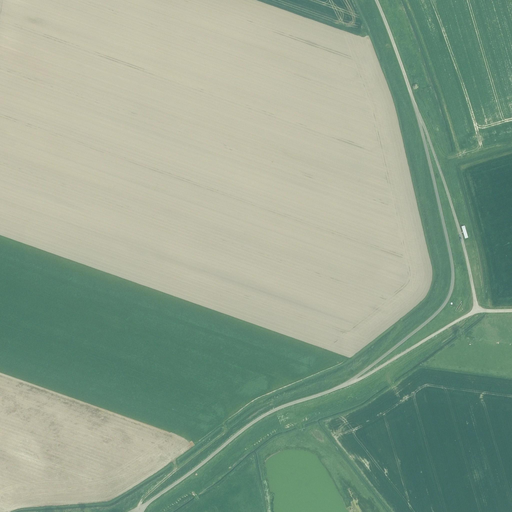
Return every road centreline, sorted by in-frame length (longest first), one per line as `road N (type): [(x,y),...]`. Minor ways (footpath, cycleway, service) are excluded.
road 1 (unclassified): [(347,383),(426,322),(450,291),(417,112)]
road 2 (unclassified): [(143,507),(253,422),(347,383)]
road 3 (unclassified): [(475,309),(466,253),(417,112)]
road 4 (unclassified): [(347,383),(475,309)]
